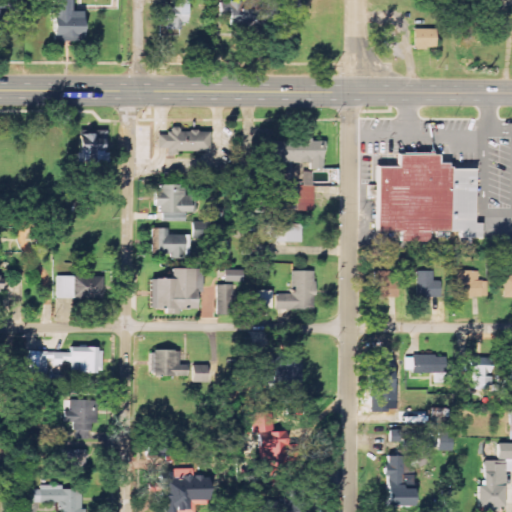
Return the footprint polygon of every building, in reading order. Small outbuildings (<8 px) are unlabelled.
[(78,10),(68,10),(68,0),(46,0),(46,38),(78,38),(78,10)] [(187,23),(187,0),(172,0),(173,14),(166,14),(165,31),(179,31),(179,22),(187,23)] [(261,24),(260,0),(239,0),(240,2),(230,2),(231,24),(261,24)] [(432,48),(432,28),(410,28),(410,48),(432,48)] [(106,131),(77,131),(77,162),(105,163),(106,131)] [(166,132),(166,154),(206,154),(206,132),(166,132)] [(273,140),(272,163),(309,164),(309,170),(323,170),(323,141),(273,140)] [(374,166),(374,231),(397,231),(397,241),(425,241),(425,231),(455,231),(455,237),(478,237),(478,222),(470,222),(470,168),(446,168),(446,166),(442,166),(442,162),(432,162),(432,154),(393,155),(393,166),(374,166)] [(312,187),(313,173),(303,172),(303,186),(312,187)] [(283,198),(298,197),(298,182),(283,182),(283,198)] [(188,186),(159,185),(159,195),(154,195),(154,207),(161,208),(161,222),(185,222),(185,213),(187,213),(188,186)] [(299,243),(299,224),(268,224),(268,242),(299,243)] [(189,258),(189,235),(168,235),(168,229),(152,229),(152,255),(171,254),(171,258),(189,258)] [(149,280),(149,311),(195,311),(195,293),(200,293),(200,269),(170,269),(170,280),(149,280)] [(242,282),(242,270),(224,271),(224,282),(242,282)] [(276,311),(314,310),(314,271),(291,272),(291,294),(276,294),(276,311)] [(391,272),(374,271),(373,298),(398,298),(398,281),(391,281),(391,272)] [(440,281),(433,281),(433,271),(417,272),(417,298),(440,297),(440,281)] [(457,298),(487,298),(487,281),(478,281),(478,271),(457,271),(457,298)] [(55,299),(72,299),(72,277),(55,276),(55,299)] [(102,279),(74,278),(73,298),(101,299),(102,279)] [(236,285),(215,285),(216,317),(236,316),(236,285)] [(272,309),(272,291),(258,290),(257,308),(272,309)] [(101,348),(70,347),(69,371),(79,372),(79,373),(101,374),(101,348)] [(300,389),(300,349),(255,349),(255,369),(275,369),(275,390),(300,389)] [(187,377),(187,365),(178,365),(178,351),(150,352),(150,377),(187,377)] [(68,353),(24,352),(24,374),(48,375),(48,365),(68,365),(68,353)] [(444,356),(412,356),(412,373),(443,374),(444,356)] [(489,391),(490,359),(469,358),(469,375),(473,375),(472,391),(489,391)] [(192,362),(191,383),(206,383),(206,362),(192,362)] [(63,412),(63,423),(74,423),(74,440),(88,440),(88,432),(95,432),(96,402),(69,401),(69,412),(63,412)] [(271,413),(252,413),(252,434),(258,434),(259,470),(267,469),(267,476),(288,476),(287,433),(271,433),(271,413)] [(435,447),(435,431),(389,432),(390,448),(435,447)] [(453,452),(453,434),(439,434),(438,451),(453,452)] [(179,458),(179,443),(162,443),(162,450),(150,450),(149,458),(179,458)] [(511,444),(497,444),(496,461),(483,461),(483,487),(477,487),(477,510),(504,510),(504,472),(511,471),(511,444)] [(74,450),(72,467),(85,469),(87,451),(74,450)] [(412,507),(412,469),(408,469),(408,457),(387,457),(387,467),(383,467),(383,477),(386,477),(386,508),(412,507)] [(208,501),(208,477),(192,477),(192,470),(183,470),(183,474),(160,474),(160,511),(174,511),(193,511),(188,511),(188,501),(208,501)] [(84,511),(85,509),(80,509),(80,490),(62,490),(62,486),(38,486),(38,490),(19,490),(19,503),(58,503),(58,511),(84,511)]
